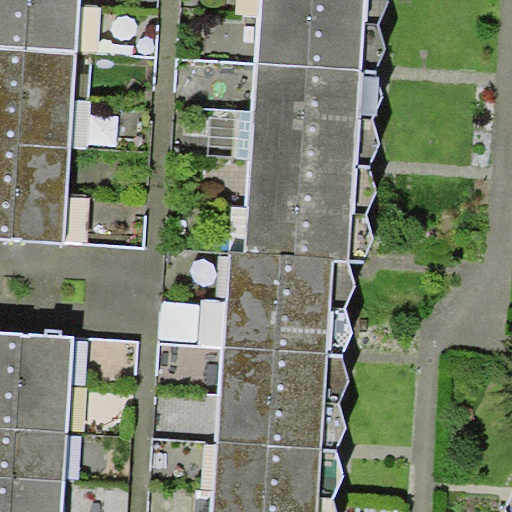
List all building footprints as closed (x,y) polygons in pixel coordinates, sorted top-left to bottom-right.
[(0,0),(0,45),(83,51),(86,2),(39,0),(0,0)] [(268,0),(268,15),(387,22),(397,0),(268,0)] [(268,15),(265,63),(384,70),(396,46),(387,22),(268,15)] [(0,93),(80,98),(83,51),(0,45),(0,93)] [(265,63),(262,112),(381,119),(393,95),(384,70),(265,63)] [(0,142),(77,147),(80,98),(0,93),(0,142)] [(262,112),(260,160),(378,167),(390,144),(381,119),(262,112)] [(0,190),(74,195),(77,147),(0,142),(0,190)] [(260,160),(257,206),(375,212),(386,189),(378,167),(260,160)] [(0,238),(71,243),(74,195),(0,190),(0,238)] [(257,206),(254,254),(355,259),(372,260),(383,237),(375,212),(257,206)] [(235,252),(233,300),(351,307),(363,282),(355,259),(254,254),(235,252)] [(233,300),(230,349),(349,356),(360,332),(351,307),(233,300)] [(0,379),(76,384),(79,335),(0,330),(0,379)] [(230,349),(227,394),(346,401),(356,379),(349,356),(230,349)] [(0,427),(73,432),(76,384),(0,379),(0,427)] [(227,394),(224,445),(342,452),(355,426),(346,401),(227,394)] [(0,474),(70,478),(73,432),(0,427),(0,474)] [(224,445),(221,493),(339,500),(351,477),(342,452),(224,445)] [(0,511),(67,511),(70,478),(0,474),(0,511)] [(221,493),(220,511),(343,511),(339,500),(221,493)]
